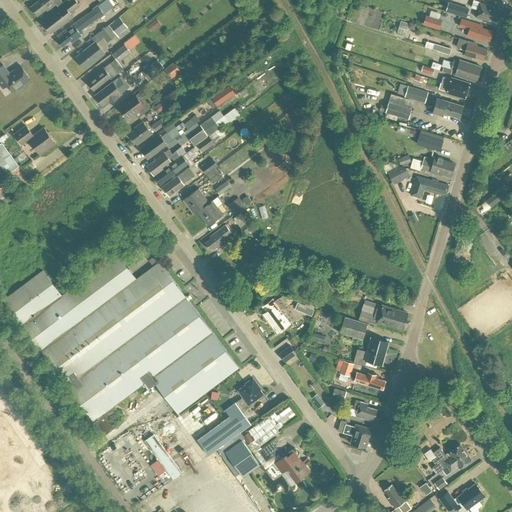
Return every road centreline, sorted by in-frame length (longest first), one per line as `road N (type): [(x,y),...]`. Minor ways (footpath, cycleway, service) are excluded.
road 1 (unclassified): [(359,481),(3,0)]
road 2 (unclassified): [(405,367),(495,55)]
road 3 (unclassified): [(123,511),(0,336)]
road 4 (residential): [(511,483),(443,389),(405,367)]
road 5 (unclassified): [(359,481),(378,455),(405,367)]
